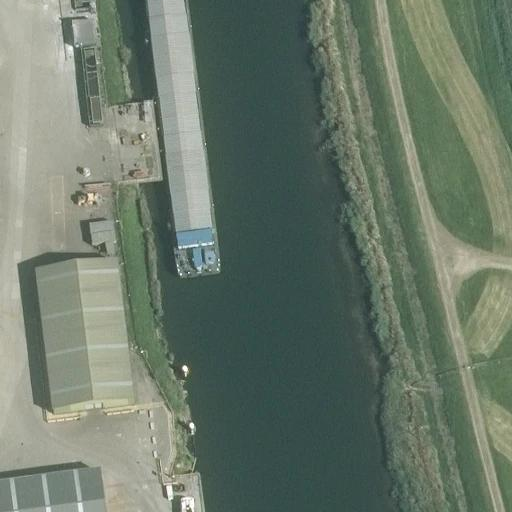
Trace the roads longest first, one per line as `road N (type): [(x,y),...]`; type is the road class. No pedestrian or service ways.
road 1 (track): [(500,511),(382,0)]
road 2 (unknown): [(26,0),(38,97),(23,277),(0,385)]
road 3 (unknown): [(0,400),(143,450),(158,464),(173,511)]
